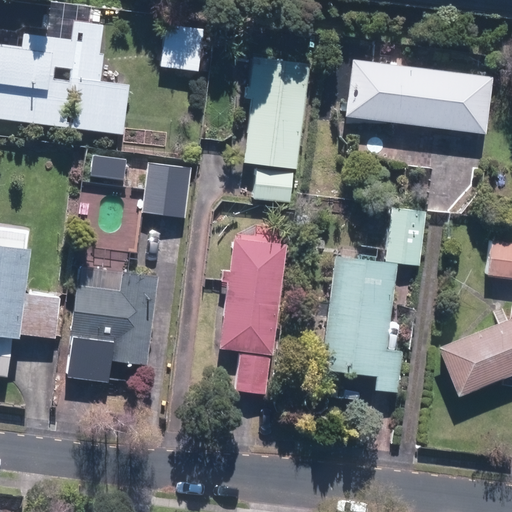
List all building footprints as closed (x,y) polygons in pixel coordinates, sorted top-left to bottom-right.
[(200,26),(158,23),(156,67),(198,70),(200,26)] [(0,120),(118,135),(125,86),(97,82),(102,44),(19,33),(17,46),(0,44),(0,120)] [(489,77),(347,59),(339,117),(481,134),(489,77)] [(248,200),(288,205),(303,68),(246,61),(242,100),(246,101),(239,164),(252,165),(248,200)] [(88,154),(85,177),(121,181),(124,159),(88,154)] [(143,163),(137,214),(181,219),(188,168),(143,163)] [(416,267),(423,210),(387,206),(380,261),(328,256),(315,371),(369,377),(368,391),(393,394),(398,351),(382,349),(392,264),(416,267)] [(231,390),(263,395),(282,245),(228,238),(213,349),(236,352),(231,390)] [(511,243),(487,241),(483,277),(511,280),(511,243)] [(0,246),(0,376),(3,377),(7,340),(13,341),(14,334),(51,339),(56,298),(18,293),(24,249),(0,246)] [(155,276),(75,266),(61,379),(106,384),(108,362),(144,366),(155,276)] [(511,304),(505,303),(502,319),(431,348),(452,398),(511,373),(511,304)]
